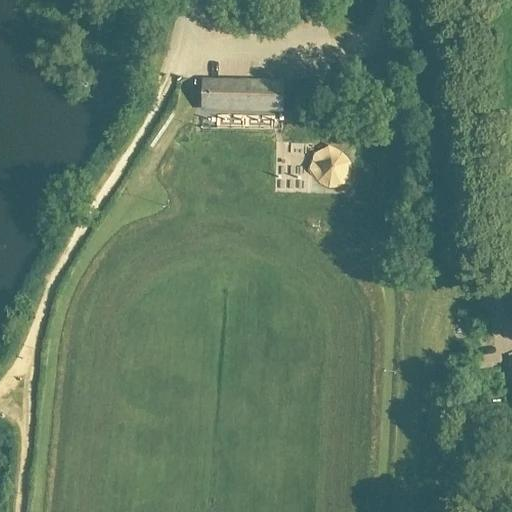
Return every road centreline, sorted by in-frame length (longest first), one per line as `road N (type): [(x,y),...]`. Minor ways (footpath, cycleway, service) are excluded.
road 1 (track): [(169,77),(53,280),(37,324)]
road 2 (track): [(37,324),(19,511)]
